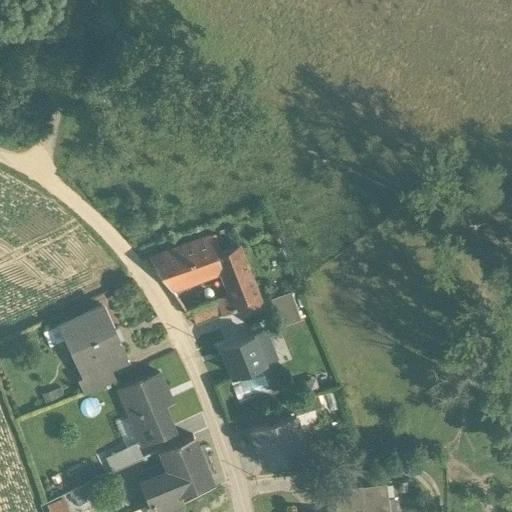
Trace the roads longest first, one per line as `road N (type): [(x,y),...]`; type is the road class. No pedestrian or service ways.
road 1 (residential): [(243,511),(219,429),(175,327),(93,225),(38,178)]
road 2 (track): [(240,498),(394,477),(416,482),(435,511)]
